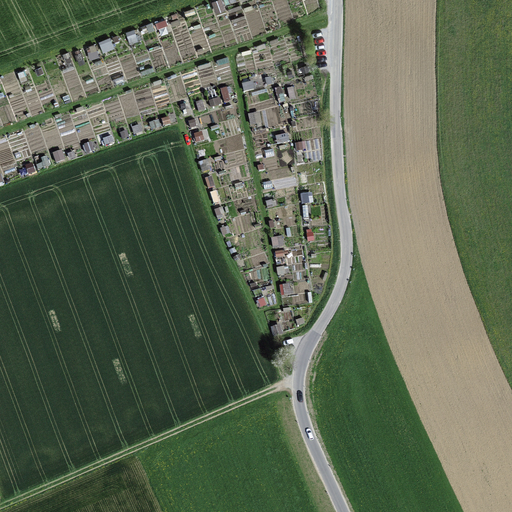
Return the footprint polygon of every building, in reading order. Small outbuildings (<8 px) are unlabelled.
[(205,20),(205,21),(245,21),(245,6),(231,6),(230,0),(213,0),(214,20),(205,20)] [(99,40),(103,51),(115,47),(112,36),(99,40)] [(96,44),(87,47),(91,59),(100,56),(96,44)] [(154,70),(150,57),(139,60),(142,73),(154,70)] [(108,65),(95,67),(99,90),(112,87),(108,65)] [(228,86),(221,88),(224,101),(231,100),(228,86)] [(208,99),(210,107),(223,104),(221,97),(208,99)] [(260,112),(250,113),(251,123),(261,122),(260,112)] [(291,294),(291,285),(281,285),(281,294),(291,294)]
